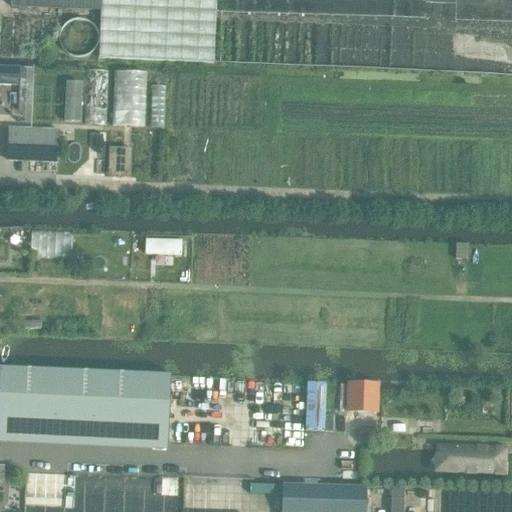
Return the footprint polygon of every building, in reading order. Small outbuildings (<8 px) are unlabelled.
[(100,0),(10,0),(10,7),(100,11),(100,0)] [(101,0),(98,60),(214,66),(216,0),(101,0)] [(96,45),(96,41),(95,35),(92,29),(86,26),(81,24),(74,25),(68,29),(64,34),(63,41),(64,47),(67,52),(72,56),(78,58),(85,57),(91,54),(95,49),(96,45)] [(0,68),(0,84),(18,85),(19,69),(0,68)] [(19,68),(17,123),(30,123),(33,69),(19,68)] [(67,85),(65,123),(79,123),(81,85),(79,85),(78,83),(71,83),(69,85),(67,85)] [(58,163),(59,130),(8,129),(7,161),(58,163)] [(456,245),(456,262),(467,262),(467,246),(456,245)] [(0,424),(167,433),(170,376),(113,374),(0,368),(0,424)] [(377,385),(349,384),(348,412),(376,413),(377,385)] [(504,474),(502,449),(435,446),(435,471),(504,474)] [(281,511),(360,511),(361,487),(282,485),(281,511)] [(433,511),(434,493),(421,493),(420,511),(433,511)]
